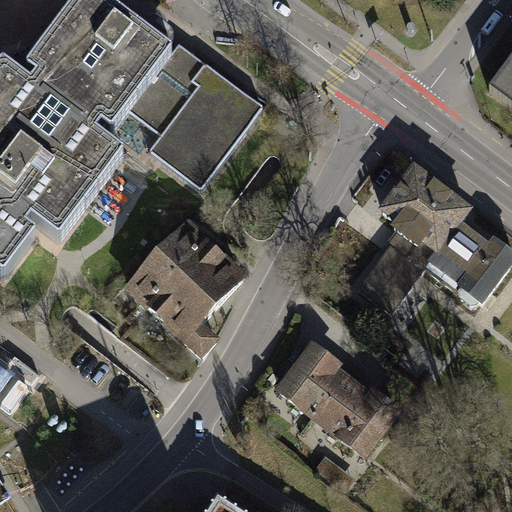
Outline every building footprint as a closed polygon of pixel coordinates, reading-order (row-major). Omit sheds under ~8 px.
[(0,277),(5,282),(36,240),(26,232),(32,224),(61,245),(124,162),(96,141),(102,133),(113,141),(131,118),(162,140),(150,155),(202,195),(265,113),(192,58),(185,68),(92,0),(84,0),(28,75),(38,83),(31,91),(0,67),(0,277)] [(511,63),(490,94),(511,110),(511,63)] [(392,312),(423,270),(458,297),(459,303),(470,312),(477,311),(511,266),(511,259),(494,245),(495,244),(490,236),(484,228),(478,221),(470,214),(467,217),(431,189),(414,176),(385,213),(400,224),(389,239),(395,244),(361,288),(392,312)] [(190,230),(127,296),(202,366),(219,346),(204,332),(247,284),(190,230)] [(371,342),(387,355),(395,345),(379,332),(371,342)] [(346,372),(313,347),(277,395),(371,465),(407,417),(375,394),(372,398),(343,376),(346,372)] [(355,479),(326,457),(316,469),(345,492),(355,479)] [(0,505),(13,497),(0,477),(0,505)] [(234,511),(230,509),(221,503),(215,511),(234,511)]
